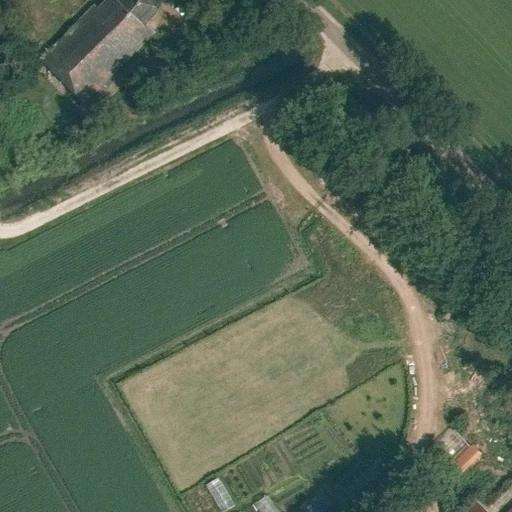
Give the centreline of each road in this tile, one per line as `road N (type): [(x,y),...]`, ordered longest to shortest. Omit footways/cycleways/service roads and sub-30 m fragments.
road 1 (track): [(350,51),(308,83),(24,225),(0,225)]
road 2 (unclassified): [(511,215),(300,0)]
